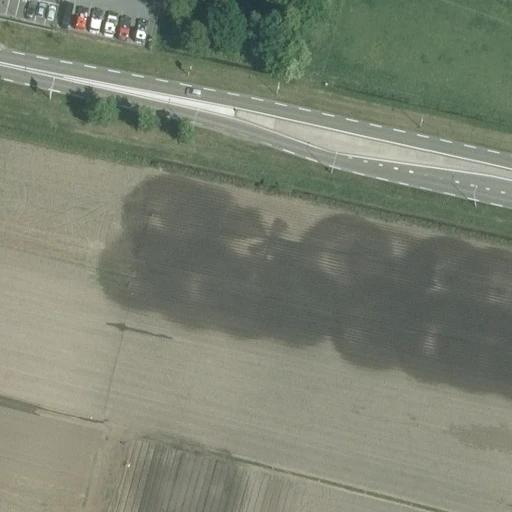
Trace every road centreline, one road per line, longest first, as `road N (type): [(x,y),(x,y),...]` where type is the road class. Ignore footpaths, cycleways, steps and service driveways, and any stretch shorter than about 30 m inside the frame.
road 1 (secondary): [(95,80),(348,163),(511,199)]
road 2 (secondary): [(511,161),(272,107),(95,80)]
